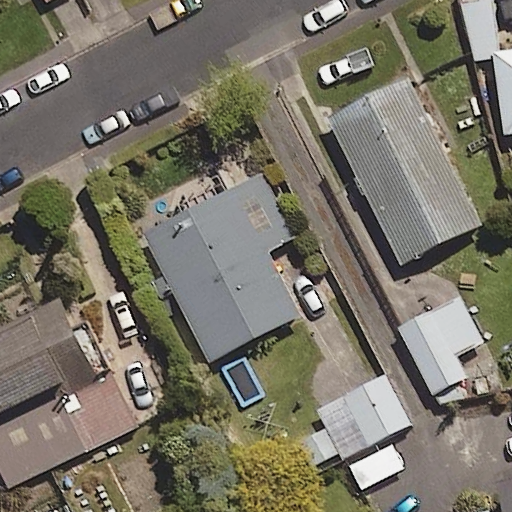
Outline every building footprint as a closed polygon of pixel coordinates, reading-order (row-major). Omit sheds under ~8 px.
[(493,0),(462,0),(471,51),(501,47),(493,0)] [(511,49),(498,51),(508,132),(511,130),(511,49)] [(483,222),(414,78),(335,116),(404,260),(483,222)] [(297,236),(265,171),(146,231),(210,359),(301,314),(269,250),(297,236)] [(484,340),(463,297),(403,327),(435,392),(469,376),(458,353),(484,340)] [(87,338),(68,299),(0,330),(0,464),(10,486),(139,426),(96,333),(87,338)] [(388,373),(347,394),(372,443),(413,422),(388,373)] [(310,477),(372,443),(344,391),(315,408),(326,429),(294,447),(310,477)] [(417,495),(395,445),(357,461),(378,511),(417,495)]
